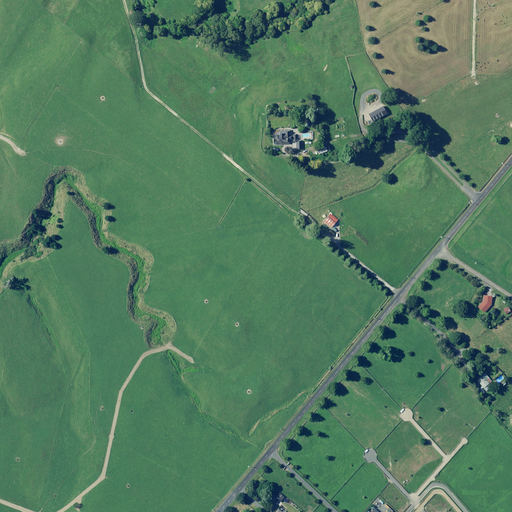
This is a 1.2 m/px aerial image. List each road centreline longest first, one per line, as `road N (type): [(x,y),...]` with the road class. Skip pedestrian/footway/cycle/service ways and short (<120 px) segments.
road 1 (unclassified): [(220,511),(511,160)]
road 2 (track): [(173,350),(141,353),(122,382),(96,476),(61,511)]
road 3 (unknown): [(474,206),(425,151),(402,154),(334,194)]
road 4 (track): [(511,367),(455,349),(398,298)]
